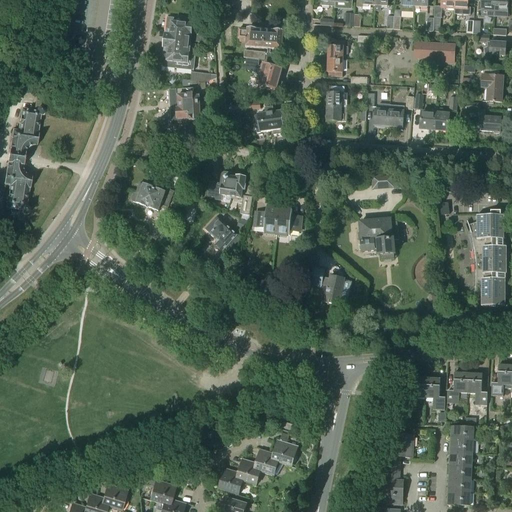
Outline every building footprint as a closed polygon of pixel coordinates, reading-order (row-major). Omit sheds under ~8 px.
[(388,6),(388,0),(375,0),(375,6),(374,11),(380,11),(380,6),(388,6)] [(402,0),(402,8),(401,8),(401,12),(414,13),(415,7),(415,0),(402,0)] [(455,15),(455,0),(442,0),(442,9),(454,10),(454,15),(455,15)] [(470,16),(470,8),(467,8),(468,0),(455,0),(455,15),(470,16)] [(495,12),(495,0),(482,0),(482,11),(495,12)] [(494,17),(507,17),(508,13),(508,0),(495,0),(495,12),(494,17)] [(166,35),(165,42),(190,45),(191,42),(203,43),(204,36),(192,35),(193,26),(174,23),(174,19),(167,18),(166,31),(167,32),(167,35),(166,35)] [(434,32),(434,18),(434,19),(427,19),(426,32),(434,32)] [(256,30),(256,29),(247,29),(247,30),(239,29),(238,39),(247,40),(246,48),(264,49),(265,31),(256,30)] [(274,31),(265,31),(264,49),(268,49),(267,53),(263,53),(263,60),(276,62),(277,55),(270,54),(270,49),(282,50),(284,32),(274,31)] [(489,36),(478,35),(478,42),(489,43),(488,48),(484,50),(486,57),(490,57),(491,55),(505,56),(506,44),(489,43),(489,36)] [(345,47),(345,42),(334,41),(334,47),(328,47),(328,60),(343,60),(343,55),(348,55),(348,47),(345,47)] [(163,52),(161,67),(194,71),(196,55),(196,49),(190,48),(190,45),(165,42),(164,49),(165,49),(165,52),(163,52)] [(454,63),(455,53),(452,53),(453,46),(415,44),(415,51),(419,52),(418,59),(442,60),(442,63),(454,63)] [(263,60),(263,53),(245,51),(244,58),(263,60)] [(262,68),(258,67),(260,61),(256,60),(246,59),(245,71),(256,74),(260,75),(258,85),(276,90),(281,91),(283,83),(278,82),(282,71),(263,66),(262,68)] [(343,60),(328,60),(327,72),(333,73),(333,77),(342,77),(342,73),(343,73),(343,60)] [(211,81),(210,75),(191,73),(190,81),(183,80),(182,87),(190,87),(190,86),(201,84),(202,85),(209,82),(211,81)] [(503,91),(504,77),(483,76),(482,89),(488,89),(488,90),(503,91)] [(327,95),(327,108),(347,108),(347,95),(345,95),(344,95),(344,88),(329,87),(329,95),(327,95)] [(169,91),(171,127),(178,126),(190,126),(189,120),(193,119),(193,121),(201,121),(199,97),(199,88),(176,90),(169,90),(169,91)] [(502,103),(503,91),(488,90),(487,102),(502,103)] [(422,111),(424,96),(416,95),(414,110),(422,111)] [(413,110),(414,98),(407,97),(406,110),(413,110)] [(457,114),(457,113),(456,113),(457,99),(450,98),(449,113),(457,114)] [(45,111),(42,106),(42,102),(36,101),(34,111),(22,109),(19,132),(13,131),(9,159),(5,185),(11,186),(7,209),(19,210),(17,221),(24,222),(24,216),(26,216),(29,214),(30,211),(28,208),(26,207),(29,189),(30,189),(32,178),(26,175),(24,173),(23,167),(24,161),(26,153),(28,149),(32,146),(37,146),(39,135),(38,135),(40,116),(42,117),(45,115),(45,111)] [(388,127),(390,105),(383,105),(383,110),(375,110),(374,126),(388,127)] [(403,128),(404,112),(404,107),(390,105),(388,127),(403,128)] [(347,122),(347,108),(327,108),(326,122),(347,122)] [(434,130),(435,109),(429,108),(428,113),(422,112),(420,129),(434,130)] [(273,114),(273,109),(265,109),(266,114),(259,115),(259,116),(255,117),(257,134),(273,131),(274,135),(283,134),(281,113),(273,114)] [(448,132),(450,115),(443,114),(443,110),(435,109),(434,130),(448,132)] [(478,131),(500,132),(501,119),(485,118),(486,111),(480,111),(473,110),(467,110),(466,116),(479,117),(478,131)] [(234,178),(231,178),(232,177),(229,173),(224,173),(221,175),(219,186),(217,185),(218,183),(209,182),(207,197),(215,198),(215,200),(221,201),(222,196),(241,199),(242,194),(244,194),(241,216),(250,217),(255,186),(248,185),(247,192),(245,192),(246,187),(245,187),(246,179),(243,175),(238,175),(234,176),(234,178)] [(372,190),(395,189),(394,175),(371,176),(372,190)] [(455,192),(453,180),(436,181),(437,193),(443,190),(443,193),(455,192)] [(144,185),(139,183),(136,192),(135,193),(141,195),(141,194),(150,198),(151,197),(163,201),(166,194),(172,196),(174,192),(166,189),(165,193),(144,185)] [(141,195),(135,193),(134,193),(132,199),(133,202),(137,203),(137,204),(158,212),(160,208),(166,211),(172,196),(166,194),(163,201),(151,197),(150,198),(141,194),(141,195)] [(449,215),(448,204),(438,204),(439,216),(449,215)] [(278,209),(278,206),(271,205),(271,208),(267,208),(266,214),(256,213),(255,228),(264,229),(264,234),(277,235),(280,209),(278,209)] [(288,210),(288,207),(282,206),(281,209),(280,209),(277,235),(290,236),(290,232),(300,233),(302,217),(292,216),(293,211),(288,210)] [(481,307),(506,307),(506,275),(507,275),(507,247),(503,247),(503,240),(505,240),(505,216),(501,216),(502,212),(491,212),(491,216),(477,216),(477,223),(469,226),(468,222),(467,222),(469,226),(470,230),(471,235),(473,239),(474,245),(475,249),(475,253),(476,257),(477,263),(477,269),(477,274),(477,279),(477,283),(476,289),(475,294),(481,294),(481,307)] [(220,221),(216,217),(205,229),(210,234),(210,235),(218,242),(215,245),(222,252),(221,253),(228,259),(236,250),(232,247),(233,245),(235,246),(240,240),(236,237),(237,236),(233,232),(235,230),(232,228),(230,230),(221,220),(220,221)] [(249,223),(240,220),(237,228),(246,231),(249,223)] [(361,231),(359,234),(359,240),(362,242),(363,253),(375,251),(378,250),(379,256),(380,256),(380,261),(394,260),(394,254),(395,254),(394,241),(400,241),(398,224),(390,224),(390,223),(390,220),(360,222),(361,231)] [(351,283),(345,282),(345,280),(330,277),(330,279),(323,278),(324,271),(314,269),(311,286),(321,288),(321,286),(328,287),(325,303),(340,306),(341,300),(348,301),(351,283)] [(511,389),(511,374),(511,366),(499,366),(498,384),(492,384),(491,397),(503,397),(503,389),(511,389)] [(468,394),(469,374),(455,373),(454,392),(448,392),(447,404),(459,405),(460,394),(468,394)] [(487,406),(488,394),(482,394),(483,375),(469,374),(468,394),(476,395),(475,406),(487,406)] [(425,399),(426,379),(413,378),(412,397),(406,397),(405,409),(417,410),(417,398),(425,399)] [(445,411),(445,399),(440,398),(441,380),(426,379),(425,399),(434,399),(433,411),(445,411)] [(282,429),(291,432),(292,426),(283,424),(282,429)] [(473,442),(474,428),(452,427),(451,441),(473,442)] [(411,458),(413,438),(394,437),(394,446),(388,446),(387,466),(400,466),(400,457),(411,458)] [(292,468),(298,447),(278,441),(274,454),(272,461),(278,463),(292,468)] [(473,455),(473,442),(451,441),(450,454),(473,455)] [(274,477),(278,463),(272,461),(274,454),(261,450),(256,463),(257,463),(255,470),(260,472),(274,477)] [(472,468),(473,455),(450,454),(450,467),(472,468)] [(256,486),(260,472),(255,470),(257,463),(256,463),(243,459),(239,473),(237,480),(243,481),(243,482),(256,486)] [(399,483),(399,478),(400,466),(387,466),(386,482),(379,482),(378,499),(387,500),(387,504),(401,505),(402,483),(399,483)] [(471,481),(472,468),(450,467),(449,480),(471,481)] [(238,495),(243,482),(243,481),(237,480),(239,473),(225,469),(219,489),(238,495)] [(171,500),(173,496),(176,486),(156,480),(154,486),(150,502),(163,506),(169,507),(171,500)] [(471,494),(471,481),(449,480),(448,493),(471,494)] [(124,511),(128,506),(128,499),(125,498),(128,491),(108,485),(104,498),(102,505),(108,507),(108,508),(122,511),(122,510),(124,511)] [(303,501),(305,494),(299,492),(297,499),(303,501)] [(470,507),(471,496),(471,494),(448,493),(448,506),(470,507)] [(106,511),(108,508),(108,507),(102,505),(104,498),(90,494),(86,508),(87,508),(85,511),(106,511)] [(244,511),(246,504),(227,498),(222,511),(244,511)] [(301,508),(303,501),(297,499),(295,507),(301,508)] [(182,511),(185,504),(171,500),(169,507),(163,506),(161,511),(182,511)]
